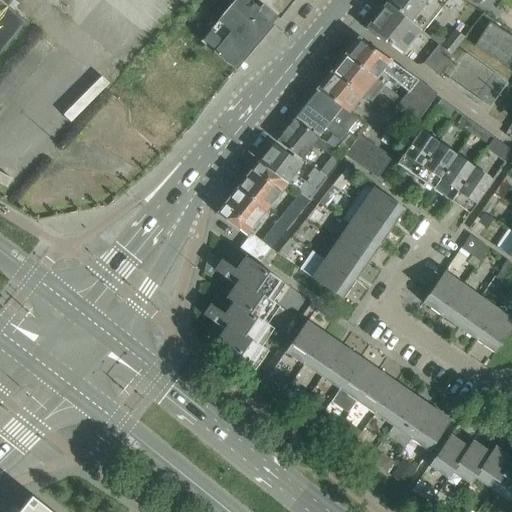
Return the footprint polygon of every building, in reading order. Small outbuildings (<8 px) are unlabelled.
[(0,0),(0,53),(26,22),(7,6),(12,0),(11,0),(0,0)] [(200,40),(199,41),(227,64),(228,65),(236,72),(266,34),(273,26),(271,25),(269,23),(275,15),(255,0),(225,0),(230,4),(220,16),(210,29),(200,40)] [(255,0),(275,15),(277,17),(279,18),(290,4),(284,0),(255,0)] [(419,29),(442,0),(390,0),(388,3),(419,29)] [(399,54),(419,29),(388,3),(366,30),(399,54)] [(511,55),(511,37),(488,22),(473,47),(505,67),(511,55)] [(451,54),(464,37),(464,36),(455,29),(441,46),(451,54)] [(393,64),(359,39),(345,56),(375,79),(383,85),(384,84),(390,77),(407,91),(408,92),(417,80),(393,64)] [(437,74),(452,55),(451,54),(441,46),(438,44),(423,63),(437,74)] [(375,79),(345,56),(331,73),(347,85),(362,97),(363,95),(371,101),(379,91),(393,102),(398,96),(384,84),(383,85),(375,79)] [(348,113),(349,112),(362,97),(347,85),(331,73),(317,90),(348,113)] [(417,122),(435,96),(437,93),(417,80),(408,92),(407,91),(395,106),(417,122)] [(348,113),(317,90),(307,103),(348,134),(356,140),(361,134),(368,125),(349,112),(348,113)] [(453,110),(439,100),(434,107),(448,117),(453,110)] [(348,134),(307,103),(295,117),(319,134),(325,127),(343,141),(348,134)] [(475,125),(461,116),(456,123),(470,133),(475,125)] [(301,159),(318,138),(293,120),(276,141),(301,159)] [(489,135),(475,125),(470,133),(483,143),(489,135)] [(413,176),(436,143),(418,130),(395,163),(413,176)] [(392,157),(361,134),(356,140),(344,154),(377,178),(392,157)] [(318,138),(314,143),(320,148),(324,142),(318,138)] [(503,162),(511,151),(492,138),(484,149),(503,162)] [(431,188),(454,155),(436,143),(413,176),(431,188)] [(295,173),(302,164),(273,144),(258,163),(286,183),(300,193),(309,199),(317,189),(295,173)] [(449,201),(472,168),(454,155),(431,188),(449,201)] [(327,177),(338,161),(331,156),(319,171),(327,177)] [(286,183),(258,163),(237,189),(265,209),(286,183)] [(327,177),(319,171),(313,167),(306,176),(320,185),(327,177)] [(339,191),(353,173),(346,168),(332,186),(339,191)] [(467,214),(490,181),(472,168),(449,201),(467,214)] [(326,207),(339,191),(332,186),(318,201),(326,207)] [(404,209),(374,188),(361,206),(392,227),(404,209)] [(248,230),(265,209),(237,189),(217,215),(248,238),(240,248),(258,261),(269,248),(261,241),(248,230)] [(287,226),(309,199),(300,193),(278,220),(287,226)] [(392,227),(361,206),(349,224),(379,245),(392,227)] [(316,226),(325,214),(315,207),(307,219),(316,226)] [(287,226),(278,220),(261,241),(269,248),(287,226)] [(379,245),(349,224),(336,242),(367,263),(379,245)] [(479,261),(488,249),(490,247),(470,234),(461,247),(479,261)] [(285,258),(299,241),(291,235),(277,253),(285,258)] [(367,263),(336,242),(323,260),(354,281),(367,263)] [(280,281),(245,256),(236,270),(231,276),(238,280),(273,305),(276,300),(269,296),(280,281)] [(231,276),(236,270),(232,267),(221,260),(214,270),(224,277),(235,285),(238,280),(231,276)] [(354,281),(323,260),(311,278),(342,299),(354,281)] [(440,315),(461,285),(443,272),(422,303),(440,315)] [(273,305),(238,280),(235,285),(225,299),(232,303),(268,328),(271,323),(264,318),(273,305)] [(458,328),(479,297),(461,285),(440,315),(458,328)] [(476,341),(497,310),(479,297),(458,328),(476,341)] [(268,328),(232,303),(224,315),(219,321),(226,326),(261,350),(265,345),(258,341),(268,328)] [(224,315),(220,312),(210,305),(203,315),(213,322),(223,329),(226,326),(219,321),(224,315)] [(494,353),(511,327),(511,320),(497,310),(476,341),(494,353)] [(302,364),(323,333),(305,321),(284,352),(302,364)] [(261,350),(226,326),(223,329),(214,343),(250,367),(261,350)] [(320,377),(341,346),(323,333),(302,364),(320,377)] [(338,389),(359,358),(341,346),(320,377),(338,389)] [(356,401),(377,370),(359,358),(338,389),(345,394),(340,400),(343,407),(350,411),(356,401)] [(290,384),(278,374),(280,371),(274,367),(266,378),(284,392),(290,384)] [(374,414),(395,383),(377,370),(356,401),(374,414)] [(392,426),(413,395),(395,383),(374,414),(392,426)] [(410,439),(431,408),(413,395),(392,426),(410,439)] [(428,451),(449,420),(431,408),(410,439),(428,451)] [(332,419),(322,412),(317,419),(327,426),(332,419)] [(363,444),(374,428),(368,423),(358,437),(356,440),(363,444)] [(358,437),(345,429),(341,436),(345,438),(353,443),(356,440),(358,437)] [(450,471),(466,447),(449,435),(428,465),(448,479),(452,472),(450,471)] [(473,477),(489,453),(471,440),(466,447),(450,471),(452,472),(470,484),(474,478),(473,477)] [(495,483),(511,458),(494,446),(489,453),(473,477),(474,478),(492,490),(496,484),(495,483)] [(511,494),(511,457),(511,458),(495,483),(496,484),(511,494)] [(401,460),(390,476),(404,486),(416,469),(401,460)] [(51,511),(31,496),(20,509),(13,503),(5,511),(51,511)]
